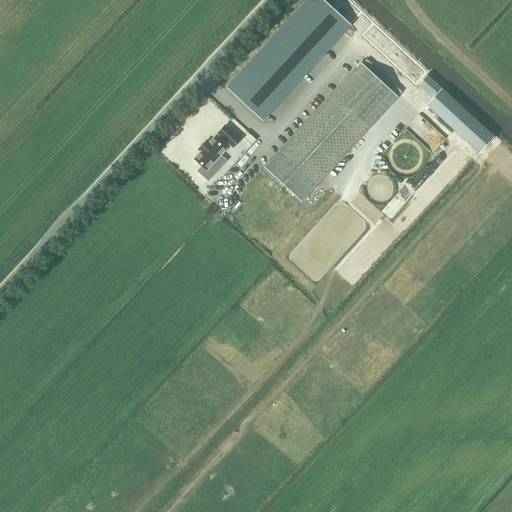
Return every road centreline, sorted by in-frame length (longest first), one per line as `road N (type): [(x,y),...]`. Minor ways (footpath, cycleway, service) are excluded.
road 1 (unclassified): [(0,290),(270,0)]
road 2 (track): [(406,0),(511,104)]
